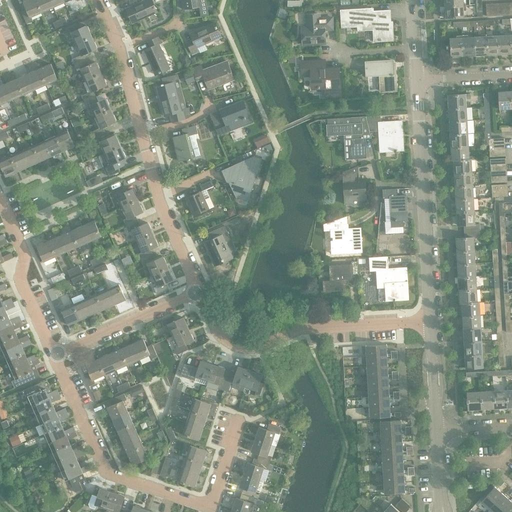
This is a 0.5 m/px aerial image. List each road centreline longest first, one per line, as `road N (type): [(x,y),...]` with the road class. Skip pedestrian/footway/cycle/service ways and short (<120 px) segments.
road 1 (residential): [(54,355),(105,469),(116,477),(212,507),(241,420)]
road 2 (residential): [(198,291),(161,209),(120,50),(97,0)]
road 3 (tertiary): [(430,322),(417,79)]
road 4 (residential): [(0,198),(24,252),(23,286),(54,355)]
road 5 (residential): [(270,343),(305,328),(430,322)]
road 6 (residential): [(54,355),(198,291)]
